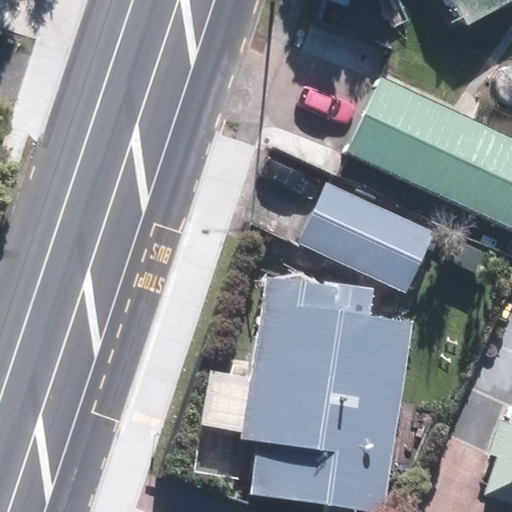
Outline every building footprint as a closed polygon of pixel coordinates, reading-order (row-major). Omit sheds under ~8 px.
[(450,0),(465,25),(508,0),(450,0)] [(511,134),(384,77),(349,152),(511,225),(511,134)] [(430,227),(322,179),(295,241),(402,288),(430,227)] [(240,433),(255,435),(248,490),(382,507),(406,315),(365,310),(368,286),(261,272),(240,433)] [(511,511),(511,398),(482,493),(511,502),(507,511),(511,511)]
